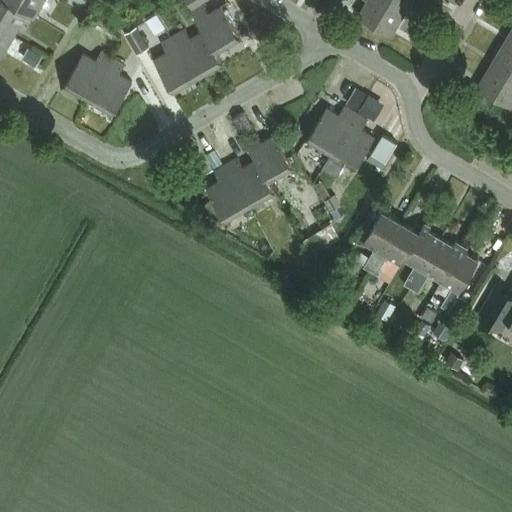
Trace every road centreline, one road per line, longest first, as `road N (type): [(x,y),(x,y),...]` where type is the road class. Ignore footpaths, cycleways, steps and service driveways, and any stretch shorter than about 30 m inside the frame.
road 1 (residential): [(329,35),(297,64),(120,161),(0,91)]
road 2 (residential): [(511,197),(429,148),(411,99)]
